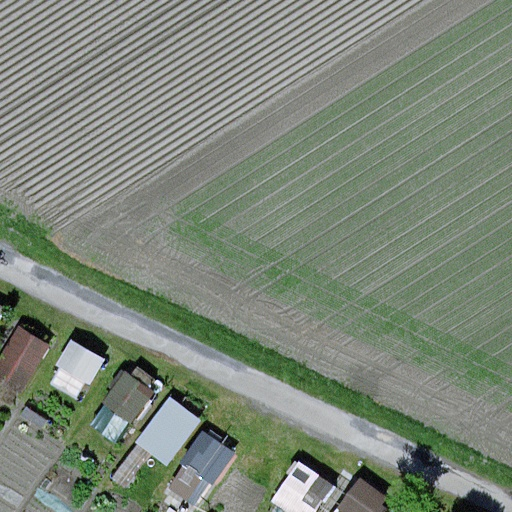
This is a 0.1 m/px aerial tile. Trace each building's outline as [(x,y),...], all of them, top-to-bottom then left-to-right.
[(21,325),(10,369),(43,377),(53,332),(21,325)] [(140,437),(162,379),(126,366),(105,424),(140,437)] [(186,460),(209,410),(169,392),(147,442),(186,460)] [(175,491),(211,508),(243,442),(207,425),(175,491)] [(346,511),(396,511),(401,499),(356,483),(346,511)]
